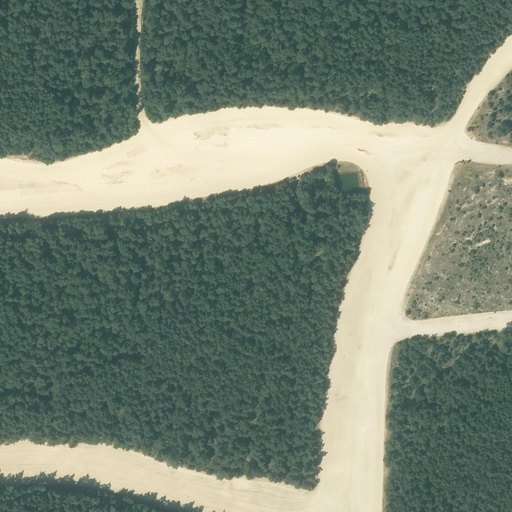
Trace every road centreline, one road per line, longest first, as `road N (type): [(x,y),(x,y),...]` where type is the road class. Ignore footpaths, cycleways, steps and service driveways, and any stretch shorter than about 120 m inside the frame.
road 1 (track): [(511,155),(441,155),(343,139),(288,142),(0,190)]
road 2 (track): [(511,54),(470,100),(441,155),(366,332),(352,511)]
road 3 (track): [(274,511),(172,477),(106,465),(0,464)]
road 4 (track): [(366,332),(511,320)]
